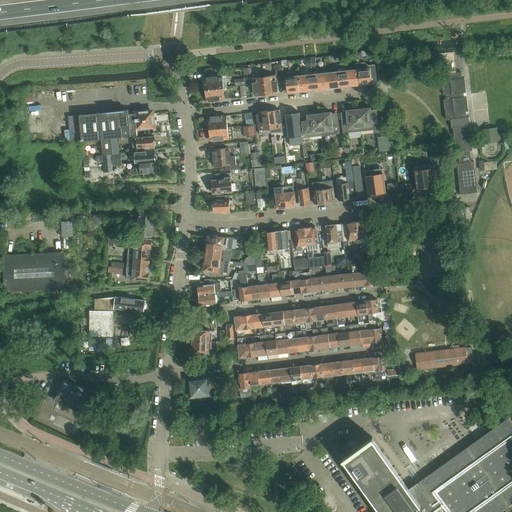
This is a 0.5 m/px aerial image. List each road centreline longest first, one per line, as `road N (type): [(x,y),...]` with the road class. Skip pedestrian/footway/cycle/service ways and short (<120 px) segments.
road 1 (residential): [(184,222),(227,226),(447,199)]
road 2 (residential): [(165,372),(385,349)]
road 3 (residential): [(172,313),(387,290)]
road 4 (residential): [(184,114),(375,92)]
road 5 (unclassified): [(0,76),(15,64),(172,55)]
road 6 (secondary): [(141,511),(0,455)]
